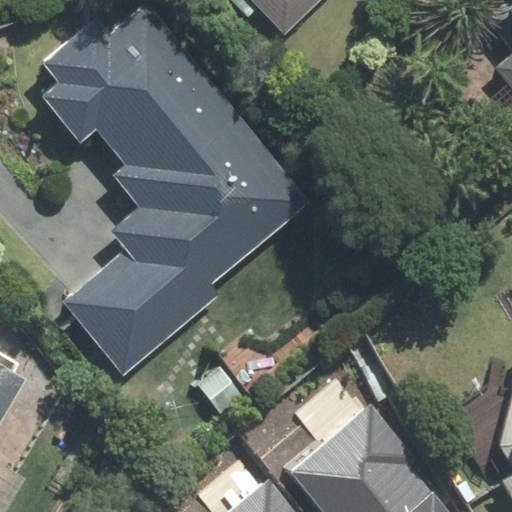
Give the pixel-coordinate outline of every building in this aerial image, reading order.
[(54,299),(119,376),(218,292),(210,282),(310,197),(141,0),(101,0),(36,56),(53,76),(36,90),(76,137),(91,124),(120,159),(105,171),(132,203),(105,226),(120,243),(54,299)] [(253,0),(283,30),(314,0),(253,0)] [(489,64),(511,90),(511,0),(493,0),(478,13),(508,48),(489,64)] [(0,511),(4,511),(32,465),(0,446),(0,401),(21,364),(0,352),(0,511)] [(498,472),(511,495),(511,369),(493,440),(509,465),(498,472)] [(448,511),(364,412),(290,474),(322,511),(448,511)] [(292,511),(266,482),(231,511),(292,511)]
